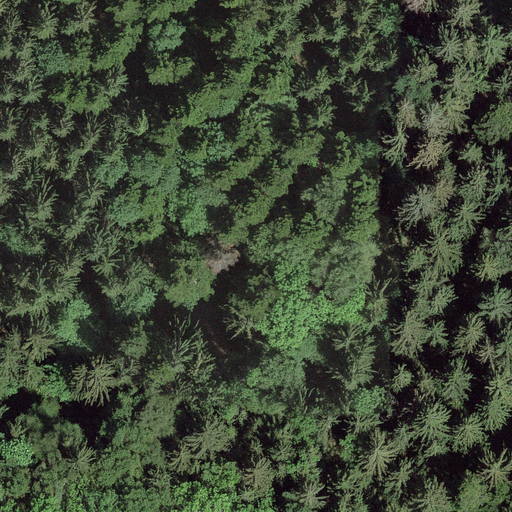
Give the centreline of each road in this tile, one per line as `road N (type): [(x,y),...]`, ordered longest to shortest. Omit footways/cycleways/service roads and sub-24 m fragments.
road 1 (track): [(407,511),(316,450),(202,315),(145,231),(0,118)]
road 2 (track): [(0,298),(91,295),(511,388)]
